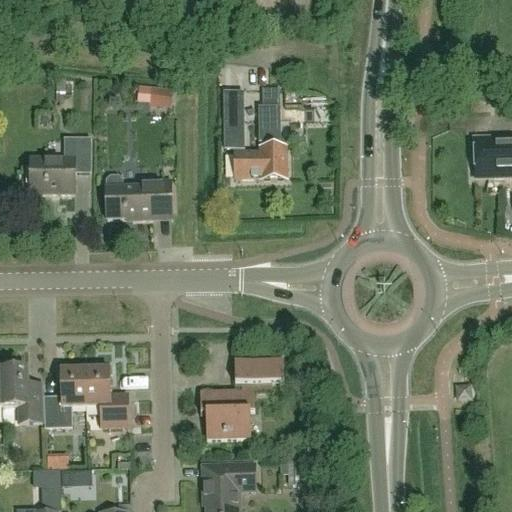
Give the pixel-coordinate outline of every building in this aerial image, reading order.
[(173,95),(151,92),(149,110),(172,113),(172,109),(175,109),(177,96),(173,96),(173,95)] [(279,93),(263,93),(263,101),(279,101),(279,93)] [(244,96),(224,97),(225,129),(225,153),(234,153),(234,157),(235,184),(260,183),(260,184),(287,184),(287,151),(278,151),(278,145),(280,145),(280,129),(280,111),(263,111),(260,112),(260,129),(260,145),(262,145),(262,151),(260,152),(260,163),(256,163),(256,157),(244,157),(244,153),(244,129),(244,96)] [(511,181),(511,139),(473,141),(475,182),(511,181)] [(90,177),(90,142),(74,142),(74,148),(64,148),(64,163),(30,162),(30,198),(74,199),(74,177),(90,177)] [(109,179),(105,184),(106,224),(132,223),(132,225),(153,225),(152,211),(171,210),(170,184),(139,185),(139,190),(123,191),(122,183),(118,179),(109,179)] [(235,388),(241,388),(242,395),(200,396),(200,417),(205,417),(206,444),(250,443),(250,416),(254,415),(254,396),(272,396),(272,387),(284,387),(284,365),(235,366),(235,388)] [(98,373),(85,373),(86,410),(100,410),(101,431),(128,430),(127,399),(109,399),(109,380),(112,380),(111,370),(98,370),(98,373)] [(86,410),(85,373),(71,373),(71,371),(57,371),(58,381),(60,381),(61,400),(43,401),(44,426),(44,432),(72,432),(71,411),(86,410)] [(44,426),(43,401),(43,388),(27,388),(27,372),(1,373),(2,411),(19,410),(19,427),(44,426)] [(471,389),(455,390),(456,406),(472,405),(471,389)] [(303,465),(288,465),(280,465),(280,478),(288,478),(289,489),(304,489),(303,465)] [(236,511),(236,493),(255,493),(254,468),(202,470),(202,502),(205,502),(205,511),(236,511)]
